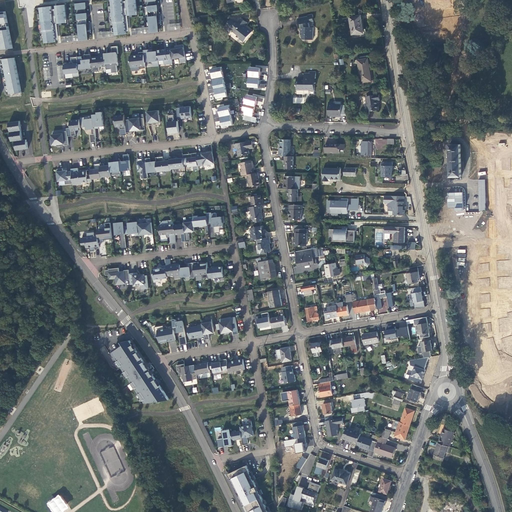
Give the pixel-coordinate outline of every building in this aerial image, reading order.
[(122,0),(108,0),(109,2),(112,1),(113,11),(110,11),(110,13),(113,13),(114,20),(111,20),(111,23),(114,22),(116,35),(126,34),(122,0)] [(135,0),(127,0),(129,15),(132,15),(132,13),(137,12),(135,0)] [(156,0),(147,0),(150,26),(159,25),(156,0)] [(76,3),(80,35),(89,34),(85,2),(76,3)] [(66,20),(65,4),(57,5),(59,23),(60,25),(62,25),(62,22),(61,22),(61,20),(66,20)] [(44,30),(45,43),(56,42),(52,6),(38,7),(38,10),(41,9),(42,18),(39,19),(40,21),(43,21),(43,28),(41,28),(41,30),(44,30)] [(433,14),(421,16),(422,20),(418,20),(419,27),(435,24),(433,14)] [(360,16),(350,17),(353,34),(363,33),(362,27),(361,27),(361,24),(362,24),(361,15),(360,16)] [(314,27),(308,27),(307,23),(309,22),(307,16),(298,18),(299,25),(300,24),(301,27),(301,32),(302,32),(302,38),(303,39),(313,40),(314,27)] [(237,23),(232,19),(231,19),(224,28),(230,33),(232,31),(240,37),(240,38),(244,42),(253,31),(245,25),(248,22),(242,18),(237,23)] [(8,26),(0,27),(0,40),(2,49),(13,48),(8,26)] [(98,29),(99,38),(113,36),(112,30),(105,32),(105,28),(98,29)] [(183,44),(175,46),(175,48),(171,48),(171,49),(172,59),(180,58),(180,62),(186,61),(183,44)] [(111,69),(112,73),(118,72),(117,66),(119,65),(117,54),(118,53),(118,46),(112,47),(113,53),(105,54),(106,66),(106,70),(111,69)] [(158,51),(150,52),(149,49),(144,50),(144,52),(145,62),(151,61),(154,63),(154,66),(159,66),(159,61),(158,51)] [(171,49),(157,50),(158,51),(159,61),(164,60),(164,64),(172,63),(172,59),(171,49)] [(144,52),(139,52),(139,55),(135,56),(135,54),(130,55),(131,67),(141,66),(141,69),(146,68),(145,62),(144,52)] [(82,56),(77,57),(79,71),(87,70),(86,69),(92,68),(91,57),(91,54),(84,54),(85,58),(82,58),(82,56)] [(97,56),(91,57),(92,68),(93,72),(100,71),(99,67),(106,66),(105,54),(100,54),(100,57),(97,57),(97,56)] [(11,94),(21,93),(15,57),(4,59),(11,94)] [(79,71),(77,57),(71,57),(72,61),(71,63),(64,64),(64,65),(65,71),(69,71),(69,73),(73,72),(74,76),(79,75),(79,71)] [(361,82),(371,81),(369,68),(368,59),(366,59),(360,60),(358,60),(361,82)] [(64,65),(57,66),(59,82),(66,81),(65,73),(65,71),(64,65)] [(215,99),(228,96),(221,65),(204,69),(206,81),(211,80),(215,99)] [(266,90),(268,67),(248,65),(246,88),(266,90)] [(297,90),(297,94),(304,94),(304,90),(309,90),(314,90),(314,84),(316,85),(316,74),(310,73),(305,73),(304,79),(302,79),(302,78),(297,78),(297,90)] [(244,111),(242,120),(255,122),(256,117),(253,117),(255,104),(262,106),(264,96),(253,94),(252,96),(244,94),(241,111),(244,111)] [(369,111),(379,110),(378,100),(380,100),(379,94),(366,96),(369,111)] [(329,102),(328,116),(333,116),(333,115),(341,116),(341,115),(347,115),(345,105),(341,105),(341,104),(336,104),(333,104),(333,102),(329,102)] [(219,120),(220,127),(233,126),(231,112),(230,112),(229,105),(217,107),(218,120),(219,120)] [(191,106),(177,108),(178,119),(192,117),(191,106)] [(148,124),(161,123),(159,110),(147,112),(148,124)] [(94,118),(95,128),(98,128),(99,126),(104,125),(103,112),(97,112),(98,114),(93,115),(94,118)] [(121,136),(127,135),(127,133),(125,120),(125,114),(115,115),(116,127),(120,126),(121,136)] [(175,133),(179,133),(178,121),(174,121),(174,115),(167,115),(169,133),(175,132),(175,133)] [(92,134),(95,134),(95,128),(94,118),(86,119),(86,117),(81,117),(83,127),(87,127),(87,130),(92,129),(92,134)] [(125,120),(127,133),(132,132),(131,130),(135,129),(135,131),(141,130),(141,126),(145,125),(144,118),(140,118),(140,117),(134,118),(134,119),(125,120)] [(67,131),(68,136),(76,135),(76,130),(81,130),(80,119),(70,120),(71,128),(67,128),(67,131)] [(20,121),(9,122),(11,132),(22,130),(20,121)] [(22,130),(11,132),(12,141),(15,141),(23,140),(22,130)] [(59,146),(69,145),(69,143),(68,136),(67,131),(63,131),(63,134),(52,135),(52,139),(51,139),(51,145),(57,145),(58,144),(59,146)] [(279,151),(279,156),(282,156),(290,156),(291,139),(281,139),(281,148),(280,151),(279,151)] [(23,140),(15,141),(16,150),(28,149),(27,141),(23,142),(23,140)] [(239,156),(249,154),(249,149),(254,148),(252,141),(247,142),(247,141),(236,143),(239,156)] [(358,155),(359,158),(362,158),(362,157),(371,158),(372,141),(362,141),(362,145),(359,145),(359,151),(362,151),(361,155),(358,155)] [(485,142),(485,147),(481,147),(482,159),(492,159),(492,142),(485,142)] [(325,145),(325,153),(339,153),(340,149),(344,149),(344,144),(330,144),(330,145),(325,145)] [(450,145),(451,177),(462,176),(460,144),(450,145)] [(500,145),(500,148),(497,148),(497,159),(508,159),(507,145),(500,145)] [(197,153),(198,166),(215,163),(213,152),(206,153),(203,154),(203,152),(197,153)] [(194,171),(199,170),(198,166),(197,153),(192,153),(183,154),(183,156),(185,166),(189,166),(189,167),(194,166),(194,171)] [(131,170),(129,154),(124,155),(125,161),(120,161),(121,171),(131,170)] [(156,157),(156,161),(158,172),(171,170),(171,169),(170,158),(166,159),(166,160),(164,161),(163,156),(156,157)] [(170,156),(170,158),(171,169),(179,168),(179,172),(185,171),(185,166),(183,156),(179,157),(179,158),(174,159),(174,156),(170,156)] [(290,156),(282,156),(282,160),(283,160),(285,160),(285,163),(284,169),(293,169),(293,156),(290,156)] [(146,161),(148,173),(158,172),(156,161),(151,162),(151,158),(146,158),(146,161)] [(148,173),(146,161),(143,162),(142,159),(137,159),(139,171),(142,171),(142,177),(148,176),(148,173)] [(121,171),(120,161),(110,162),(110,165),(111,175),(121,174),(121,171)] [(246,175),(255,173),(254,165),(252,165),(252,161),(241,163),(243,171),(241,171),(242,175),(246,175)] [(382,162),(382,176),(392,177),(393,162),(382,162)] [(111,175),(110,165),(105,165),(104,163),(100,164),(102,177),(112,176),(111,175)] [(102,178),(102,177),(100,164),(95,164),(95,169),(91,170),(91,175),(92,179),(102,178)] [(73,183),(72,171),(68,172),(67,170),(63,171),(63,168),(57,169),(59,181),(65,180),(66,184),(73,183)] [(72,169),(72,171),(73,183),(73,185),(82,184),(83,182),(90,182),(89,175),(88,176),(87,170),(82,171),(82,172),(79,172),(78,168),(72,169)] [(340,180),(341,168),(323,168),(323,181),(329,181),(329,180),(340,180)] [(260,185),(258,172),(255,173),(246,175),(247,179),(248,179),(250,187),(260,185)] [(284,184),(284,189),(287,189),(298,189),(300,189),(300,176),(285,176),(284,184)] [(509,188),(500,188),(501,199),(511,199),(511,194),(507,195),(507,192),(509,192),(509,188)] [(298,189),(287,189),(287,193),(288,193),(289,193),(289,196),(289,201),(298,201),(298,189)] [(463,193),(447,192),(447,208),(454,208),(454,211),(463,211),(463,193)] [(261,205),(264,205),(263,200),(262,201),(261,195),(251,197),(253,207),(261,205)] [(385,196),(384,201),(388,201),(388,204),(388,206),(389,206),(389,211),(394,211),(394,215),(405,215),(405,210),(406,210),(407,207),(404,207),(404,202),(405,196),(385,196)] [(352,210),(352,205),(348,205),(348,199),(342,199),(342,200),(339,200),(339,201),(328,201),(327,208),(331,208),(331,213),(340,213),(343,213),(348,214),(348,210),(352,210)] [(263,218),(261,205),(253,207),(246,208),(247,212),(251,211),(253,219),(254,223),(263,221),(263,218)] [(302,205),(289,205),(289,214),(290,214),(290,219),(301,219),(301,214),(302,214),(302,205)] [(207,213),(207,216),(208,224),(213,224),(213,226),(214,226),(215,233),(220,232),(220,228),(223,228),(223,222),(224,222),(224,216),(217,217),(217,213),(212,213),(212,212),(207,213)] [(471,214),(466,216),(466,220),(464,220),(465,226),(480,223),(479,217),(472,218),(471,214)] [(193,216),(194,219),(195,226),(208,224),(207,216),(199,217),(198,216),(193,216)] [(138,220),(138,222),(140,235),(140,236),(144,235),(144,234),(149,234),(149,235),(153,234),(152,222),(147,223),(146,219),(138,220)] [(184,222),(184,224),(185,234),(186,241),(190,241),(189,234),(189,232),(195,231),(195,226),(194,219),(188,220),(188,222),(184,222)] [(176,242),(175,235),(174,225),(174,224),(169,225),(169,220),(163,221),(159,226),(160,235),(170,234),(171,243),(176,242)] [(112,239),(111,222),(105,223),(106,228),(101,229),(102,232),(98,232),(98,236),(99,243),(104,242),(104,240),(104,239),(106,238),(107,240),(112,239)] [(122,248),(127,248),(124,222),(114,223),(116,235),(121,234),(122,248)] [(135,236),(140,235),(138,222),(128,223),(129,233),(135,233),(135,236)] [(184,224),(174,225),(175,235),(182,234),(185,234),(184,224)] [(256,239),(267,238),(266,233),(263,234),(261,226),(250,228),(251,234),(250,234),(252,240),(256,239)] [(343,229),(330,229),(330,239),(347,240),(347,242),(355,242),(355,230),(347,230),(347,228),(343,227),(343,229)] [(405,242),(405,227),(385,227),(385,233),(395,233),(395,242),(405,242)] [(479,228),(467,230),(467,235),(463,235),(464,242),(481,239),(479,228)] [(303,229),(294,229),(294,233),(295,233),(295,238),(294,238),(294,246),(301,246),(301,245),(307,245),(307,233),(306,233),(306,229),(303,229)] [(95,248),(100,248),(99,243),(98,236),(94,236),(94,232),(88,233),(88,237),(82,238),(83,244),(86,243),(87,249),(90,249),(90,251),(95,250),(95,248)] [(271,243),(270,237),(267,238),(256,239),(257,244),(259,245),(260,254),(267,253),(267,252),(271,251),(270,243),(271,243)] [(467,245),(461,247),(462,251),(460,251),(461,257),(476,254),(474,248),(468,250),(467,245)] [(306,268),(310,267),(309,265),(315,264),(314,263),(317,263),(316,257),(321,256),(325,255),(324,251),(323,248),(318,248),(295,251),(298,267),(305,266),(306,268)] [(364,266),(366,266),(368,267),(370,262),(370,258),(368,257),(366,257),(365,254),(357,256),(358,259),(357,261),(358,262),(359,264),(363,263),(364,266)] [(481,258),(468,260),(469,265),(465,266),(466,272),(482,269),(481,258)] [(268,278),(277,277),(275,263),(274,263),(273,260),(265,261),(266,265),(268,278)] [(195,278),(195,276),(194,262),(189,263),(190,266),(190,267),(187,267),(180,268),(181,274),(181,277),(190,276),(190,278),(195,278)] [(209,277),(208,268),(207,262),(201,263),(202,264),(199,264),(199,262),(194,262),(195,276),(202,275),(202,278),(209,277)] [(336,263),(325,265),(327,277),(338,275),(338,274),(340,273),(340,269),(337,269),(336,263)] [(167,276),(166,266),(166,265),(162,266),(162,268),(153,269),(154,282),(161,281),(161,279),(168,278),(167,276)] [(166,266),(167,276),(181,274),(180,268),(180,265),(174,265),(170,265),(170,266),(166,266)] [(212,268),(208,268),(209,277),(209,278),(218,277),(219,278),(224,277),(223,266),(219,267),(219,265),(212,266),(212,268)] [(129,273),(129,270),(124,270),(124,271),(125,273),(121,273),(120,271),(120,272),(119,268),(109,269),(109,270),(105,270),(106,275),(110,275),(110,279),(116,278),(117,284),(126,284),(126,280),(130,279),(129,273)] [(137,272),(129,273),(130,279),(131,284),(135,284),(135,285),(142,284),(142,289),(149,288),(147,275),(144,275),(144,274),(138,275),(137,272)] [(420,276),(419,272),(412,273),(408,273),(408,274),(406,275),(406,277),(408,277),(409,283),(419,282),(418,276),(420,276)] [(372,279),(375,295),(386,293),(385,290),(381,291),(381,288),(379,289),(378,284),(377,278),(375,278),(374,274),(371,275),(372,279)] [(476,275),(470,276),(470,280),(468,280),(469,286),(484,284),(483,278),(476,279),(476,275)] [(423,295),(421,287),(412,288),(413,293),(410,294),(411,299),(414,299),(416,309),(424,307),(422,297),(424,297),(423,295)] [(482,288),(470,290),(471,295),(467,296),(468,302),(484,300),(482,288)] [(282,305),(279,290),(269,291),(272,307),(282,305)] [(375,298),(377,309),(382,308),(380,297),(386,296),(386,295),(387,295),(387,293),(386,293),(375,295),(375,298)] [(355,313),(377,309),(375,298),(357,301),(353,302),(355,313)] [(337,305),(339,316),(349,314),(347,305),(343,305),(343,301),(337,303),(337,305)] [(327,318),(339,316),(337,305),(325,308),(327,318)] [(306,308),(308,321),(319,320),(317,306),(306,308)] [(476,306),(470,307),(471,311),(469,312),(470,318),(484,314),(483,308),(477,310),(476,306)] [(273,328),(286,325),(284,316),(271,318),(273,328)] [(234,335),(239,334),(235,317),(231,318),(231,317),(220,319),(221,323),(216,324),(217,329),(222,329),(224,328),(225,332),(225,333),(230,332),(230,331),(233,330),(234,335)] [(174,327),(174,330),(178,330),(179,332),(182,332),(183,337),(180,337),(181,345),(187,344),(187,343),(183,320),(177,322),(177,320),(176,320),(175,319),(174,319),(172,319),(174,327)] [(203,324),(205,336),(205,339),(210,339),(209,333),(214,332),(212,319),(202,321),(203,324)] [(483,319),(471,322),(472,327),(468,328),(469,334),(486,330),(483,319)] [(429,332),(428,323),(418,325),(420,334),(429,332)] [(196,337),(205,336),(203,324),(198,325),(198,326),(188,328),(190,338),(196,337)] [(176,341),(174,330),(174,327),(165,329),(164,325),(154,327),(156,337),(159,337),(160,343),(169,341),(169,342),(176,341)] [(386,330),(381,331),(383,341),(383,342),(385,342),(384,341),(390,340),(389,336),(387,336),(386,330)] [(377,332),(363,334),(365,345),(379,342),(377,332)] [(358,352),(355,336),(343,338),(344,347),(351,345),(352,348),(351,348),(352,353),(358,352)] [(479,336),(473,338),(474,342),(472,342),(473,348),(488,344),(486,338),(480,340),(479,336)] [(332,340),(333,346),(334,349),(335,354),(340,353),(340,352),(342,351),(342,347),(344,347),(343,338),(332,340)] [(433,350),(431,340),(421,342),(422,345),(419,346),(420,352),(433,350)] [(122,346),(113,353),(130,378),(132,377),(135,381),(133,383),(137,389),(139,388),(142,392),(140,394),(144,400),(146,398),(149,402),(161,401),(161,399),(168,398),(151,371),(150,371),(149,369),(150,369),(131,341),(122,346)] [(321,342),(312,343),(314,357),(320,355),(320,352),(323,351),(321,342)] [(292,360),(290,348),(276,350),(278,359),(283,358),(284,362),(292,360)] [(488,348),(477,354),(479,358),(475,360),(478,366),(493,359),(488,348)] [(215,375),(229,372),(227,363),(227,359),(221,360),(221,362),(216,363),(216,361),(208,363),(210,369),(213,369),(215,375)] [(234,371),(245,369),(244,361),(243,359),(236,360),(231,361),(232,362),(227,363),(229,372),(229,374),(234,373),(234,371)] [(210,369),(208,363),(208,362),(199,364),(199,365),(195,365),(196,372),(197,375),(210,372),(210,369)] [(184,382),(193,380),(193,379),(197,379),(197,375),(196,372),(192,373),(190,365),(185,366),(185,364),(177,365),(178,372),(179,371),(180,375),(183,375),(184,382)] [(294,375),(292,365),(282,367),(283,372),(282,372),(283,378),(284,378),(285,383),(296,381),(295,375),(294,375)] [(488,367),(483,371),(485,374),(483,375),(487,380),(499,372),(496,367),(490,371),(488,367)] [(409,377),(424,382),(428,372),(417,368),(417,370),(418,370),(417,374),(411,372),(409,377)] [(500,376),(491,385),(494,389),(491,391),(496,396),(508,384),(500,376)] [(418,402),(423,387),(413,384),(410,393),(409,393),(408,395),(410,395),(408,399),(411,399),(410,401),(416,402),(416,401),(418,402)] [(320,387),(322,396),(333,394),(331,385),(320,387)] [(290,400),(291,406),(300,404),(298,390),(288,391),(282,393),(284,401),(290,400)] [(394,399),(401,401),(402,402),(404,398),(403,398),(404,394),(393,390),(391,395),(393,395),(392,398),(394,399)] [(367,392),(368,400),(372,400),(375,392),(372,391),(367,392)] [(507,394),(503,398),(506,401),(505,403),(509,407),(511,403),(511,393),(510,396),(507,394)] [(333,402),(323,404),(325,414),(325,417),(332,416),(332,413),(333,413),(332,407),(334,407),(333,402)] [(302,414),(300,404),(291,406),(290,406),(292,416),(302,414)] [(401,422),(410,425),(415,411),(406,408),(401,422)] [(333,419),(326,421),(329,436),(338,435),(337,426),(338,426),(338,424),(344,423),(343,418),(333,419)] [(405,440),(410,425),(401,422),(396,420),(393,428),(397,429),(395,436),(405,440)] [(242,438),(243,445),(248,444),(247,436),(254,435),(253,431),(252,427),(251,422),(246,423),(247,426),(240,427),(241,430),(242,438)] [(296,439),(297,438),(306,437),(304,425),(303,425),(294,427),(293,427),(296,439)] [(233,440),(231,432),(231,428),(222,430),(224,438),(218,439),(219,447),(233,445),(233,440)] [(355,430),(348,428),(341,438),(346,440),(346,442),(350,443),(351,441),(358,443),(360,436),(361,434),(354,431),(355,430)] [(443,428),(438,443),(448,446),(450,446),(455,432),(443,428)] [(387,439),(388,439),(391,430),(386,429),(385,431),(384,430),(382,437),(387,439)] [(241,430),(231,432),(233,440),(242,438),(241,430)] [(358,443),(357,446),(369,450),(370,449),(372,449),(372,450),(375,451),(378,442),(360,436),(358,443)] [(378,442),(385,445),(387,439),(382,437),(380,436),(378,442)] [(308,448),(306,437),(297,438),(300,453),(305,452),(304,449),(308,448)] [(375,451),(374,452),(392,457),(395,448),(385,445),(378,442),(375,451)] [(438,443),(433,458),(443,461),(446,452),(448,446),(438,443)] [(301,469),(307,459),(303,456),(297,466),(301,469)] [(321,457),(318,466),(327,469),(329,461),(326,460),(326,459),(325,458),(324,459),(321,457)] [(247,465),(229,475),(246,511),(269,511),(265,504),(261,495),(263,494),(261,489),(259,490),(247,465)] [(347,485),(351,474),(347,472),(347,471),(340,469),(340,470),(335,469),(332,480),(347,485)] [(361,471),(356,469),(351,485),(356,486),(361,471)] [(388,494),(392,481),(384,478),(380,491),(388,494)] [(307,502),(315,504),(318,494),(313,492),(313,490),(318,492),(320,485),(311,482),(308,488),(310,489),(309,491),(304,489),(304,488),(298,486),(294,499),(301,502),(303,497),(308,499),(307,502)] [(376,497),(385,500),(387,496),(373,492),(371,500),(374,501),(376,497)] [(60,494),(49,503),(55,511),(63,511),(70,507),(60,494)] [(278,507),(284,509),(287,498),(284,497),(278,507)] [(376,511),(381,511),(385,500),(376,497),(374,501),(371,510),(376,511)]
